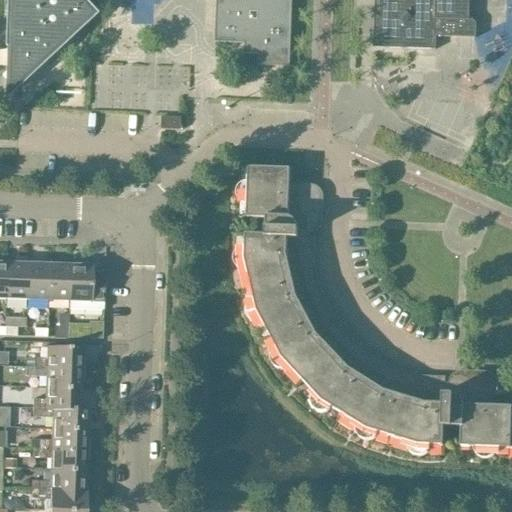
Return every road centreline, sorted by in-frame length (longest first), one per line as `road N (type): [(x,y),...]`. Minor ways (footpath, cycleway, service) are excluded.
road 1 (residential): [(138,222),(220,139),(320,139),(337,155),(338,262),(367,320),(403,344),(453,353)]
road 2 (residential): [(141,511),(138,222)]
road 3 (residential): [(138,222),(109,212),(0,207)]
